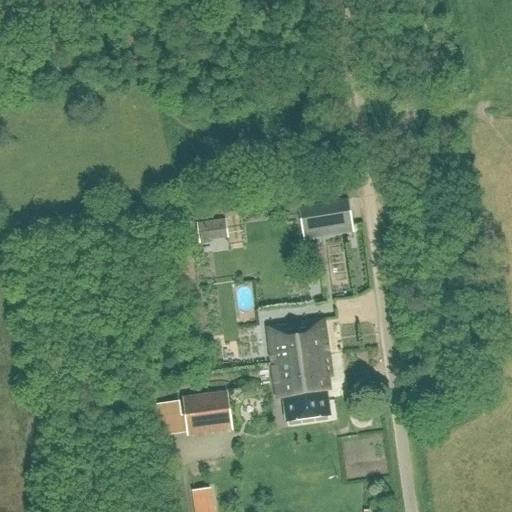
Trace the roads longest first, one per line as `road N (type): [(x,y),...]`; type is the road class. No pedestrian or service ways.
road 1 (unclassified): [(409,511),(363,142)]
road 2 (track): [(338,0),(363,142)]
